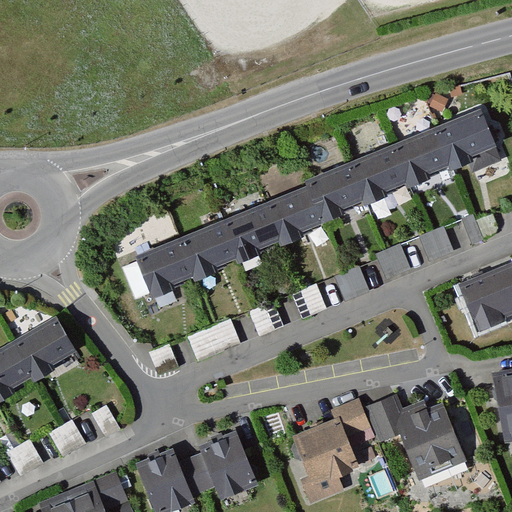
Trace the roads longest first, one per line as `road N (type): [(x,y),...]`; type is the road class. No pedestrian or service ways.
road 1 (secondary): [(56,195),(312,93),(511,35)]
road 2 (residential): [(412,286),(438,372),(164,421)]
road 3 (residential): [(151,393),(412,286)]
road 4 (residential): [(164,421),(0,496)]
